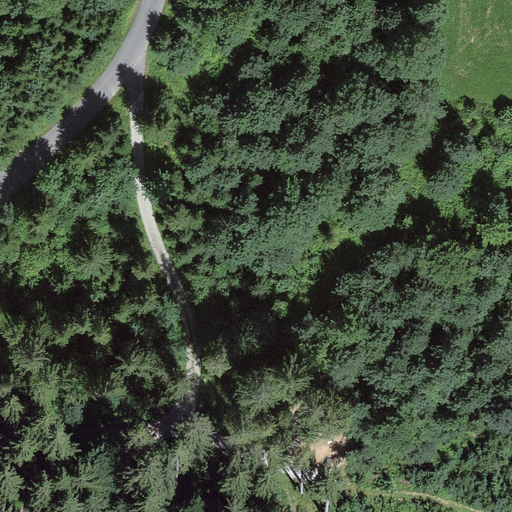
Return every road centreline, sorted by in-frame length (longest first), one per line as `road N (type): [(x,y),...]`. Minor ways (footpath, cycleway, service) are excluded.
road 1 (track): [(143,431),(295,318),(420,176),(437,133),(447,0)]
road 2 (track): [(131,58),(146,224),(185,322),(192,430)]
road 3 (unclassified): [(156,0),(131,58),(0,187)]
road 4 (track): [(315,476),(500,511)]
road 5 (track): [(143,431),(192,430),(315,476)]
road 6 (track): [(0,439),(143,431)]
road 7 (track): [(26,511),(143,431)]
